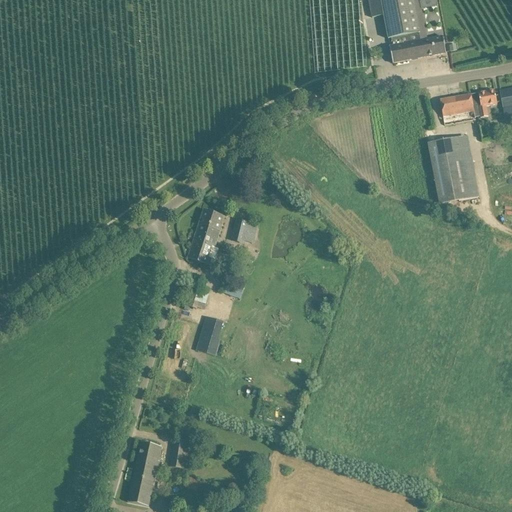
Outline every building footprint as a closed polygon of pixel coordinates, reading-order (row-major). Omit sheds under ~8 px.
[(413,0),(368,0),(372,18),(384,16),(388,39),(391,39),(393,47),(390,47),(391,54),(393,64),(445,54),(442,37),(427,40),(420,2),(414,3),(413,0)] [(511,107),(511,89),(501,92),(504,109),(511,107)] [(498,105),(497,101),(495,91),(440,101),(445,126),(476,121),(475,118),(480,117),(481,119),(488,117),(486,107),(498,105)] [(428,144),(440,205),(480,198),(468,136),(428,144)] [(224,218),(213,214),(204,211),(194,240),(216,247),(221,232),(220,232),(224,218)] [(237,219),(230,245),(244,249),(247,242),(249,243),(254,224),(237,219)] [(216,248),(216,247),(194,240),(188,259),(214,268),(218,256),(217,255),(219,249),(216,248)] [(206,281),(205,280),(195,277),(185,305),(205,312),(207,305),(206,304),(211,289),(204,287),(206,281)] [(225,279),(220,292),(240,300),(245,287),(225,279)] [(209,317),(200,349),(212,353),(222,321),(209,317)] [(174,440),(170,468),(186,470),(190,442),(174,440)] [(163,448),(151,445),(141,443),(137,462),(159,466),(159,465),(163,448)] [(161,465),(159,465),(159,466),(137,462),(128,503),(149,507),(156,474),(159,474),(161,465)] [(184,487),(207,495),(210,485),(188,477),(184,487)]
